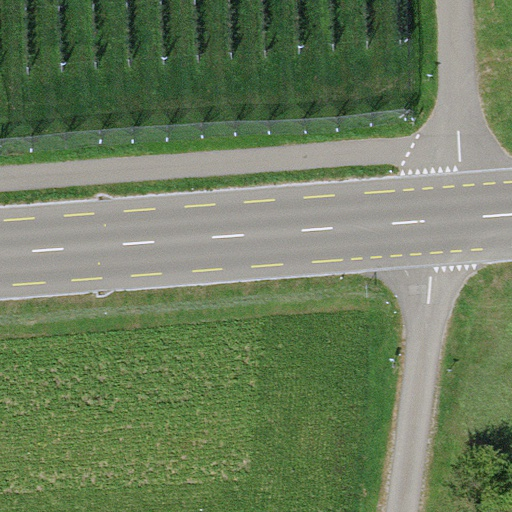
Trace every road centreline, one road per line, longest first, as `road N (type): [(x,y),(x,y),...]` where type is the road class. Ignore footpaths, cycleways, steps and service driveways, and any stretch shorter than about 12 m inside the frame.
road 1 (track): [(0,179),(462,146)]
road 2 (primary): [(0,255),(450,220)]
road 3 (track): [(404,511),(450,220)]
road 4 (residential): [(450,220),(462,146),(456,0)]
